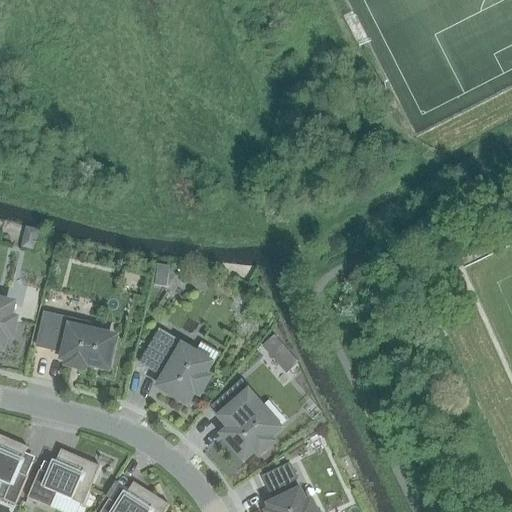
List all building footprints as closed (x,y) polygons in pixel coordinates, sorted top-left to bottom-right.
[(0,348),(1,349),(4,335),(10,336),(13,321),(7,320),(11,306),(0,303),(0,348)] [(43,314),(36,347),(64,353),(63,359),(69,360),(68,365),(83,368),(84,363),(106,369),(113,339),(85,333),(87,324),(43,314)] [(160,371),(167,375),(159,388),(185,403),(193,390),(197,393),(205,380),(200,377),(208,364),(183,350),(185,347),(158,332),(139,364),(157,375),(160,371)] [(276,334),(263,346),(288,374),(301,362),(276,334)] [(258,408),(261,405),(241,382),(212,407),(226,423),(229,420),(235,426),(224,436),(244,458),(254,449),(258,453),(270,443),(266,439),(277,429),(258,408)] [(15,506),(27,478),(16,473),(27,448),(0,436),(0,482),(9,487),(3,501),(15,506)] [(82,507),(99,468),(60,451),(49,476),(39,471),(26,499),(50,509),(56,495),(82,507)] [(273,511),(272,511),(312,511),(309,504),(304,506),(292,482),(296,480),(289,465),(262,478),(275,505),(270,507),(273,511)] [(164,511),(169,506),(133,483),(118,506),(108,500),(100,511),(164,511)]
